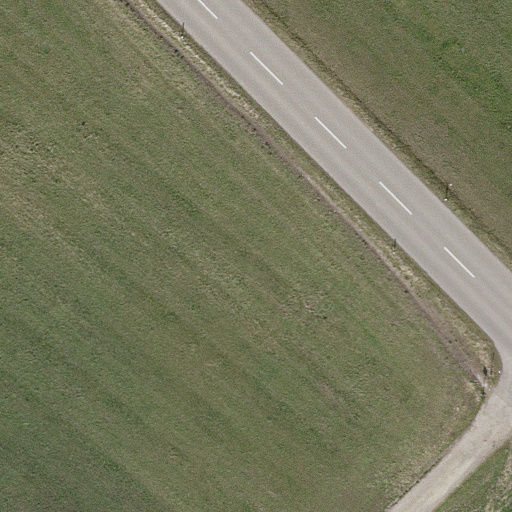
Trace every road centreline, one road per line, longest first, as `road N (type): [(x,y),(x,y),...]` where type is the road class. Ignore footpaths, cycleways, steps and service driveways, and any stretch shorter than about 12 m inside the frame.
road 1 (tertiary): [(194,0),(511,315)]
road 2 (track): [(511,411),(408,511)]
